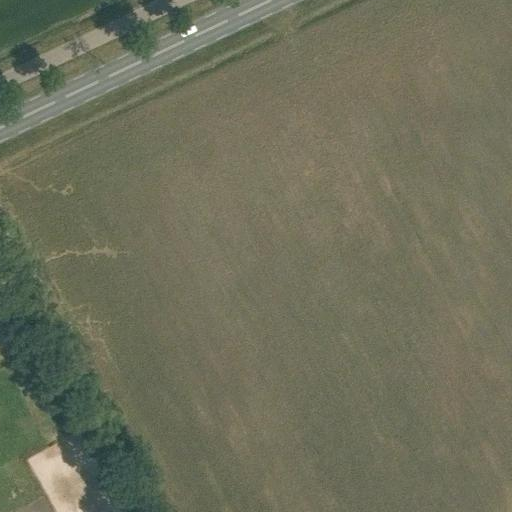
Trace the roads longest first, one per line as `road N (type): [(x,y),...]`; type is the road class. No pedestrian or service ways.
road 1 (primary): [(0,127),(269,0)]
road 2 (unclassified): [(0,82),(174,0)]
